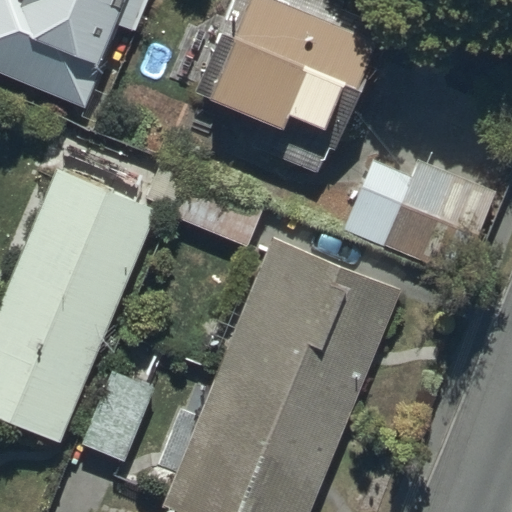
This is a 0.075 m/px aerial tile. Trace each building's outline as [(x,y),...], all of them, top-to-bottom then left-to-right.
[(0,0),(0,78),(84,113),(120,26),(133,31),(146,0),(0,0)] [(277,0),(252,0),(213,99),(261,118),(249,148),(319,176),(330,148),(337,151),(381,42),(277,0)] [(262,204),(159,162),(144,197),(172,209),(167,221),(242,252),(262,204)] [(369,164),(342,232),(461,281),(496,194),(418,162),(411,181),(369,164)] [(58,168),(0,304),(0,418),(57,442),(156,209),(58,168)] [(312,511),(399,289),(267,237),(160,511),(161,511),(312,511)] [(111,371),(81,445),(124,462),(154,388),(111,371)]
